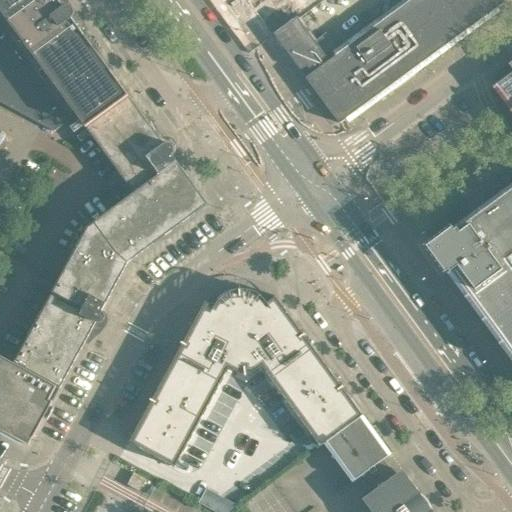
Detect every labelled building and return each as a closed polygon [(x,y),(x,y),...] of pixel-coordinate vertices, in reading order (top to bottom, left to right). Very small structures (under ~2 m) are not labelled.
[(64,8),(58,0),(0,0),(0,101),(54,131),(77,114),(86,127),(129,95),(72,18),(73,17),(73,16),(74,15),(74,14),(74,13),(74,12),(74,11),(74,10),(73,9),(73,8),(71,7),(70,7),(69,7),(67,6),(66,7),(64,8)] [(244,0),(247,3),(250,1),(274,33),(318,0),(244,0)] [(301,70),(308,65),(313,72),(306,77),(316,90),(330,110),(340,123),(385,90),(388,87),(383,81),(391,75),(392,76),(393,77),(394,77),(395,77),(397,76),(398,75),(398,74),(398,73),(398,72),(398,71),(398,70),(405,65),(410,72),(412,70),(413,70),(504,3),(502,0),(410,0),(341,52),(329,60),(316,41),(297,16),(274,33),(301,70)] [(327,33),(316,41),(329,60),(341,52),(327,33)] [(511,61),(509,64),(511,68),(511,72),(495,85),(511,108),(511,61)] [(165,144),(164,144),(129,95),(86,127),(93,136),(134,192),(118,205),(149,247),(208,204),(172,154),(173,153),(174,152),(174,151),(174,150),(175,149),(174,148),(174,147),(174,146),(173,146),(172,144),(170,143),(169,143),(168,143),(167,143),(165,144)] [(511,186),(456,227),(458,230),(435,247),(452,269),(449,271),(511,357),(511,259),(511,258),(511,257),(511,186)] [(102,310),(128,262),(149,247),(118,205),(88,227),(58,281),(52,292),(19,354),(14,362),(60,388),(96,322),(98,321),(99,321),(100,320),(101,320),(102,319),(102,318),(103,317),(103,316),(103,315),(103,314),(103,313),(103,312),(102,310)] [(29,250),(14,240),(9,248),(24,257),(29,250)] [(320,446),(324,443),(325,444),(364,416),(276,295),(267,302),(265,299),(262,296),(260,295),(256,292),(252,291),(250,290),(247,290),(243,289),(238,290),(236,290),(234,290),(232,291),(230,292),(226,294),(222,297),(219,300),(217,301),(216,303),(215,305),(205,300),(129,441),(175,467),(228,369),(233,371),(237,373),(241,373),(245,373),(248,373),(250,373),(252,372),(256,371),(259,369),(262,366),(319,444),(320,446)] [(0,354),(0,428),(29,445),(60,388),(14,362),(0,354)] [(353,482),(391,453),(364,416),(325,444),(353,482)] [(485,461),(472,449),(467,454),(481,466),(485,461)] [(134,472),(128,484),(139,490),(146,478),(134,472)] [(434,511),(432,509),(433,508),(432,505),(431,503),(430,502),(429,500),(427,498),(425,495),(421,492),(421,493),(418,490),(408,476),(396,475),(396,474),(363,498),(373,511),(434,511)]
